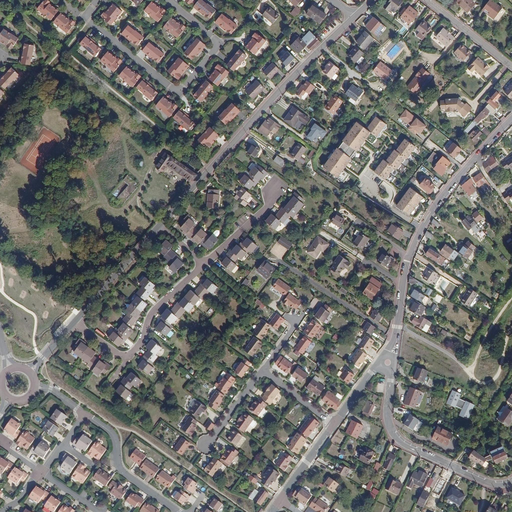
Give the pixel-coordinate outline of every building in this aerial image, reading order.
[(52,5),(50,4),(51,3),(50,2),(50,1),(48,0),(44,0),(38,9),(51,20),(59,10),(53,4),(52,5)] [(162,7),(160,6),(161,5),(154,0),(153,0),(146,9),(159,20),(168,11),(166,10),(167,9),(164,7),(163,7),(162,7)] [(208,4),(207,5),(200,0),(199,0),(194,7),(199,12),(200,10),(206,15),(206,16),(210,19),(216,12),(208,4)] [(397,0),(388,0),(387,3),(396,9),(402,1),(400,0),(397,0),(398,0),(397,0)] [(458,0),(456,2),(467,12),(475,4),(470,0),(458,0)] [(509,11),(498,0),(491,6),(488,9),(492,14),(493,13),(499,20),(509,11)] [(123,11),(113,3),(107,10),(108,11),(106,13),(105,13),(104,13),(102,15),(103,16),(102,17),(111,25),(123,11)] [(312,5),(306,14),(320,23),(326,15),(312,5)] [(409,5),(401,15),(410,23),(418,13),(409,5)] [(262,15),(272,24),(280,16),(270,6),(262,15)] [(69,18),(62,12),(54,22),(68,33),(69,32),(72,28),(76,24),(75,23),(76,23),(73,20),(72,21),(71,20),(70,21),(68,19),(69,18)] [(222,26),(228,31),(227,32),(231,35),(238,27),(229,20),(222,15),(215,23),(220,28),(222,26)] [(183,24),(183,25),(182,24),(181,25),(179,23),(180,22),(173,16),(165,26),(179,38),(187,28),(186,27),(186,26),(183,24)] [(365,26),(376,36),(381,30),(384,27),(373,17),(370,22),(369,21),(365,26)] [(423,19),(416,28),(425,35),(431,27),(426,23),(427,22),(423,19)] [(128,36),(134,41),(134,42),(138,45),(144,38),(136,31),(135,31),(129,25),(122,33),(127,37),(128,36)] [(443,44),(446,47),(454,38),(449,34),(448,35),(445,32),(446,31),(443,28),(435,37),(438,40),(440,42),(440,41),(443,44)] [(9,49),(10,49),(11,50),(18,39),(3,30),(0,33),(0,42),(4,45),(5,44),(7,45),(6,46),(7,47),(6,47),(9,49)] [(253,36),(252,38),(253,38),(252,40),(251,39),(246,46),(255,54),(266,40),(257,32),(256,33),(255,33),(253,36)] [(365,49),(373,38),(365,32),(356,41),(365,49)] [(93,40),(88,35),(81,43),(87,49),(95,56),(101,49),(98,46),(97,46),(91,42),(93,40)] [(294,43),(291,46),(298,53),(305,46),(307,43),(300,36),(299,37),(297,36),(292,41),(294,43)] [(320,43),(317,40),(318,39),(314,36),(307,43),(305,46),(305,47),(306,46),(310,51),(311,51),(320,43)] [(196,56),(201,50),(202,51),(207,46),(199,40),(194,46),(193,46),(186,54),(193,60),(196,56)] [(149,54),(155,59),(155,60),(159,63),(165,56),(157,49),(156,49),(149,43),(143,51),(148,55),(149,54)] [(23,56),(21,56),(20,63),(29,65),(31,56),(32,56),(34,46),(25,44),(24,48),(25,49),(23,56)] [(463,61),(470,53),(466,50),(460,45),(453,52),(463,61)] [(355,62),(363,52),(355,46),(351,50),(352,51),(348,56),(355,62)] [(232,60),(227,65),(235,72),(241,64),(241,65),(248,56),(241,50),(237,54),(238,55),(233,61),(232,60)] [(116,59),(115,57),(115,56),(108,51),(101,60),(114,71),(122,62),(121,61),(122,60),(119,58),(118,59),(117,58),(116,59)] [(287,51),(279,60),(287,67),(295,58),(287,51)] [(182,76),(182,75),(181,74),(183,72),(184,73),(190,66),(180,58),(169,72),(178,80),(179,79),(180,79),(182,76)] [(472,72),(475,69),(482,76),(489,68),(488,67),(485,64),(484,64),(477,58),(467,68),(472,72)] [(326,65),(327,66),(326,68),(322,72),(330,79),(337,69),(329,62),(326,65)] [(391,73),(379,62),(373,70),(379,75),(377,76),(383,81),(391,73)] [(273,63),(264,73),(270,79),(280,70),(273,63)] [(136,74),(134,72),(135,71),(128,66),(120,75),(134,86),(142,77),(141,76),(141,75),(138,73),(138,74),(137,73),(136,74)] [(3,77),(2,76),(0,78),(0,84),(4,88),(10,82),(11,82),(18,74),(11,67),(8,71),(9,71),(3,77)] [(220,71),(221,71),(220,72),(220,73),(219,75),(218,74),(212,81),(222,89),(233,75),(223,68),(222,68),(220,71)] [(416,89),(416,90),(429,74),(422,68),(407,87),(414,92),(416,89)] [(149,85),(150,83),(145,78),(138,86),(145,92),(144,93),(153,99),(159,91),(155,89),(149,85)] [(209,94),(208,93),(214,86),(206,80),(201,85),(203,86),(198,93),(197,92),(194,96),(202,102),(209,94)] [(257,81),(246,93),(253,100),(265,88),(257,81)] [(306,92),(310,95),(315,87),(308,82),(304,86),(303,86),(296,94),(302,99),(306,92)] [(355,102),(362,93),(357,89),(351,85),(344,94),(355,102)] [(485,102),(489,104),(485,108),(489,112),(491,114),(499,105),(495,102),(500,95),(496,92),(490,98),(489,98),(485,102)] [(333,114),(342,101),(334,95),(324,108),(333,114)] [(170,116),(172,115),(175,111),(179,107),(178,106),(178,105),(175,103),(175,104),(174,103),(173,103),(171,102),(172,101),(165,96),(157,105),(170,116)] [(453,110),(457,110),(464,117),(471,109),(465,104),(464,105),(458,100),(444,100),(444,102),(439,102),(440,112),(442,112),(445,113),(452,113),(452,111),(453,110)] [(235,114),(237,116),(241,111),(234,104),(227,110),(219,118),(226,124),(230,121),(230,120),(235,114)] [(299,120),(305,125),(309,119),(293,107),(284,120),(293,127),(299,120)] [(489,112),(485,108),(474,120),(478,124),(482,119),(482,120),(484,117),(486,119),(489,116),(487,114),(489,112)] [(185,115),(187,113),(181,109),(174,117),(182,123),(181,123),(190,130),(196,122),(192,119),(192,120),(185,115)] [(280,125),(279,125),(269,118),(266,121),(267,121),(271,124),(268,128),(262,124),(259,129),(261,131),(260,132),(264,135),(265,134),(267,135),(271,130),(275,133),(280,125)] [(355,122),(323,167),(344,183),(350,175),(344,170),(366,139),(373,144),(386,126),(375,118),(366,130),(355,122)] [(475,124),(472,122),(464,130),(467,133),(475,124)] [(315,124),(306,138),(316,144),(320,138),(323,140),(328,132),(315,124)] [(222,138),(213,129),(201,142),(210,151),(211,150),(214,147),(214,146),(214,145),(215,144),(216,145),(222,138)] [(474,131),(468,136),(474,141),(481,134),(478,130),(475,132),(474,131)] [(415,147),(405,140),(397,152),(395,150),(386,161),(383,159),(373,172),(384,180),(394,168),(396,169),(405,158),(406,159),(415,147)] [(298,143),(290,155),(298,160),(306,149),(298,143)] [(459,152),(461,149),(453,143),(446,152),(454,158),(456,156),(457,157),(460,153),(459,152)] [(260,149),(253,144),(247,152),(255,157),(260,149)] [(154,157),(157,153),(151,148),(148,152),(154,157)] [(311,159),(316,151),(313,149),(308,156),(311,159)] [(433,152),(427,160),(431,163),(437,155),(433,152)] [(168,164),(191,181),(197,174),(167,153),(157,167),(163,171),(168,164)] [(279,165),(283,160),(277,155),(273,161),(279,165)] [(442,157),(436,164),(444,170),(450,163),(442,157)] [(490,159),(483,164),(484,168),(487,172),(498,164),(494,159),(491,161),(490,159)] [(257,169),(254,166),(248,173),(250,174),(258,181),(261,178),(264,174),(257,169)] [(268,173),(260,166),(257,169),(264,174),(265,176),(268,173)] [(487,184),(489,183),(481,172),(473,178),(479,186),(485,182),(487,184)] [(256,184),(258,181),(250,174),(248,177),(255,183),(256,184)] [(252,186),(255,183),(248,177),(245,175),(240,181),(249,189),(252,186)] [(426,178),(419,185),(428,193),(434,185),(426,178)] [(470,178),(460,186),(462,188),(471,182),(472,184),(474,183),(470,178)] [(472,184),(471,182),(462,188),(467,194),(475,189),(471,185),(472,184)] [(133,191),(128,186),(116,198),(122,203),(133,191)] [(233,197),(244,207),(253,197),(242,187),(233,197)] [(423,197),(410,187),(397,205),(410,215),(423,197)] [(213,194),(208,194),(207,208),(213,208),(218,208),(219,191),(213,190),(213,194)] [(295,192),(293,195),(294,197),(301,202),(303,199),(295,192)] [(294,197),(291,200),(289,203),(298,211),(304,204),(301,202),(294,197)] [(290,215),(293,217),(298,211),(289,203),(286,206),(283,210),(290,215)] [(282,208),(280,211),(288,218),(290,215),(283,210),(282,208)] [(281,222),(283,224),(288,218),(280,211),(277,214),(278,216),(276,218),(281,222)] [(472,215),(474,217),(472,218),(476,223),(482,218),(476,211),(472,215)] [(189,218),(190,217),(187,214),(180,223),(183,225),(189,218)] [(265,222),(275,229),(281,222),(276,218),(275,217),(271,214),(265,222)] [(335,214),(331,222),(340,227),(344,219),(335,214)] [(189,218),(183,225),(182,226),(180,227),(183,230),(187,233),(193,226),(195,224),(189,218)] [(468,230),(476,223),(472,218),(468,221),(465,219),(461,222),(468,230)] [(440,224),(433,219),(431,222),(437,227),(440,224)] [(392,223),(386,231),(398,239),(404,232),(392,223)] [(187,233),(185,235),(188,237),(195,229),(193,226),(187,233)] [(195,229),(188,237),(191,240),(192,238),(198,232),(195,229)] [(196,241),(199,244),(200,242),(207,234),(201,229),(198,232),(192,238),(196,241)] [(357,236),(353,243),(362,249),(369,239),(357,230),(354,234),(357,236)] [(433,235),(427,231),(425,235),(431,239),(433,235)] [(207,234),(200,242),(202,245),(204,243),(210,237),(207,234)] [(219,240),(212,234),(210,237),(204,243),(207,246),(210,249),(219,240)] [(277,243),(289,250),(293,243),(281,237),(277,243)] [(315,257),(320,250),(322,252),(328,244),(318,237),(307,252),(315,257)] [(247,238),(245,241),(242,244),(249,250),(252,252),(257,246),(247,238)] [(166,239),(157,249),(164,255),(165,255),(169,251),(170,249),(173,246),(166,239)] [(242,244),(240,243),(238,246),(246,253),(249,250),(242,244)] [(454,250),(445,244),(440,251),(445,255),(444,256),(448,258),(454,250)] [(246,253),(238,246),(237,245),(234,248),(231,251),(238,257),(241,259),(246,253)] [(472,251),(464,245),(458,253),(467,259),(472,251)] [(436,261),(440,255),(429,248),(425,254),(436,261)] [(231,251),(230,250),(228,253),(236,260),(238,257),(231,251)] [(163,257),(169,262),(176,254),(173,251),(171,253),(169,251),(165,255),(164,255),(163,257)] [(383,252),(377,261),(385,266),(390,257),(389,257),(383,252)] [(234,263),(236,260),(228,253),(225,256),(227,257),(234,263)] [(169,262),(171,264),(177,258),(179,256),(176,254),(169,262)] [(441,264),(445,258),(440,255),(436,261),(441,264)] [(343,269),(345,266),(346,267),(348,268),(350,264),(348,262),(348,261),(339,256),(333,265),(334,265),(331,270),(339,275),(343,269)] [(389,257),(390,257),(385,266),(388,268),(394,259),(390,256),(389,257)] [(231,271),(236,265),(234,263),(227,257),(224,260),(221,263),(231,271)] [(175,272),(183,263),(180,261),(177,258),(171,264),(169,267),(175,272)] [(265,260),(256,270),(267,279),(275,269),(265,260)] [(437,273),(433,270),(429,268),(425,273),(434,278),(437,273)] [(431,282),(434,278),(425,273),(423,277),(431,282)] [(145,277),(139,283),(143,286),(149,291),(153,288),(155,285),(145,277)] [(217,287),(208,279),(205,281),(202,285),(209,291),(212,293),(217,287)] [(273,286),(286,296),(292,288),(279,279),(273,286)] [(370,283),(363,293),(372,299),(379,289),(370,283)] [(207,294),(209,291),(202,285),(201,284),(198,287),(207,294)] [(149,291),(143,286),(140,289),(149,295),(151,293),(149,291)] [(200,298),(201,299),(207,294),(198,287),(195,290),(197,291),(195,294),(200,298)] [(474,297),(477,292),(469,287),(466,292),(474,297)] [(140,289),(135,295),(137,296),(138,296),(142,300),(144,298),(146,299),(149,295),(140,289)] [(411,296),(426,305),(430,298),(415,289),(411,296)] [(193,293),(190,290),(184,297),(194,305),(200,298),(195,294),(193,293)] [(471,302),(474,297),(466,292),(462,297),(464,298),(471,302)] [(439,303),(443,297),(436,293),(433,299),(439,303)] [(300,301),(299,301),(290,294),(283,303),(287,306),(288,304),(294,308),(295,307),(297,309),(303,302),(300,301)] [(138,296),(137,296),(131,303),(141,311),(147,304),(144,301),(142,300),(138,296)] [(186,310),(188,312),(194,305),(184,297),(182,300),(179,304),(186,310)] [(471,302),(464,298),(462,297),(460,299),(468,305),(471,302)] [(425,307),(415,300),(410,310),(420,316),(425,307)] [(131,303),(126,310),(129,312),(135,318),(138,314),(141,311),(131,303)] [(177,303),(175,305),(183,312),(186,310),(179,304),(177,303)] [(177,317),(178,318),(183,312),(175,305),(172,309),(174,310),(171,312),(177,317)] [(324,309),(322,307),(315,316),(324,323),(333,311),(326,306),(324,309)] [(375,308),(370,316),(379,322),(384,314),(375,308)] [(167,309),(161,316),(162,317),(170,324),(177,317),(171,312),(170,311),(167,309)] [(135,318),(129,312),(127,315),(135,322),(137,319),(135,318)] [(283,317),(278,313),(270,323),(278,329),(282,323),(283,324),(286,320),(283,317)] [(127,315),(122,321),(124,322),(129,327),(131,324),(132,325),(135,322),(127,315)] [(420,328),(426,332),(432,323),(421,316),(419,319),(414,317),(411,322),(416,325),(417,324),(420,326),(420,328)] [(162,317),(160,320),(161,321),(168,327),(170,324),(162,317)] [(261,317),(258,320),(259,321),(268,329),(271,325),(261,317)] [(322,326),(314,319),(304,331),(313,338),(322,326)] [(165,336),(171,329),(168,327),(161,321),(158,325),(156,328),(165,336)] [(268,329),(259,321),(252,331),(257,334),(262,339),(266,334),(265,333),(267,330),(268,329)] [(129,327),(124,322),(118,330),(119,331),(127,338),(133,330),(130,328),(129,327)] [(367,323),(363,329),(370,334),(374,328),(367,323)] [(123,340),(125,341),(127,338),(119,331),(116,334),(123,340)] [(120,343),(123,340),(116,334),(114,332),(108,338),(118,346),(120,343)] [(263,342),(254,335),(244,348),(251,354),(253,351),(254,352),(258,346),(260,347),(263,342)] [(311,341),(304,336),(294,348),(301,353),(311,341)] [(357,343),(357,344),(359,346),(362,348),(360,350),(367,355),(369,353),(367,352),(370,348),(374,342),(366,336),(363,341),(361,339),(359,340),(357,343)] [(75,349),(74,352),(81,357),(88,347),(85,345),(81,342),(82,340),(79,338),(73,347),(75,349)] [(146,347),(149,350),(150,351),(155,355),(156,355),(161,347),(152,339),(146,347)] [(88,362),(87,365),(93,369),(99,360),(96,358),(95,360),(92,357),(93,356),(96,352),(88,347),(81,357),(88,362)] [(362,363),(367,355),(360,350),(350,362),(358,368),(362,363)] [(148,353),(147,352),(144,355),(152,362),(157,356),(156,355),(155,355),(150,351),(148,353)] [(144,355),(142,358),(143,359),(150,365),(152,362),(144,355)] [(286,372),(292,364),(280,355),(275,362),(278,364),(277,365),(286,372)] [(247,364),(249,361),(243,356),(233,370),(240,375),(243,372),(244,372),(246,369),(246,368),(248,365),(247,364)] [(148,374),(153,367),(150,365),(143,359),(140,363),(138,366),(148,374)] [(106,365),(102,363),(99,360),(93,369),(92,371),(99,376),(101,372),(106,365)] [(110,366),(107,364),(106,365),(101,372),(104,375),(110,366)] [(301,382),(307,374),(297,366),(291,375),(301,382)] [(413,379),(423,383),(428,371),(417,367),(413,379)] [(347,384),(353,376),(345,369),(339,377),(347,384)] [(131,372),(129,375),(126,379),(133,384),(135,387),(141,380),(131,372)] [(218,383),(219,384),(217,387),(225,393),(231,385),(230,384),(231,382),(233,381),(235,378),(227,372),(218,383)] [(124,378),(122,380),(130,387),(133,384),(126,379),(124,378)] [(318,395),(324,387),(312,378),(305,388),(308,390),(309,389),(318,395)] [(122,380),(120,383),(121,384),(128,390),(130,387),(122,380)] [(125,399),(131,392),(128,390),(121,384),(118,388),(116,391),(125,399)] [(273,400),(272,400),(280,390),(272,384),(270,387),(269,387),(266,390),(267,391),(264,394),(265,394),(262,397),(270,404),(273,400)] [(414,408),(420,392),(410,388),(404,404),(414,408)] [(218,406),(217,405),(221,399),(224,395),(217,389),(212,396),(213,396),(208,403),(216,409),(218,406)] [(461,410),(459,416),(468,419),(474,404),(460,398),(461,394),(452,390),(446,404),(461,410)] [(334,396),(328,391),(321,400),(333,408),(339,399),(338,399),(341,396),(337,393),(334,396)] [(263,407),(264,407),(267,404),(259,398),(256,401),(256,400),(248,408),(256,415),(263,407)] [(205,411),(208,407),(198,400),(190,411),(198,416),(203,410),(205,411)] [(374,406),(370,404),(371,403),(367,401),(362,411),(370,415),(374,406)] [(511,411),(507,408),(498,420),(507,427),(511,419),(511,411)] [(66,416),(56,409),(50,418),(60,425),(66,416)] [(239,421),(235,426),(244,432),(251,421),(254,418),(245,412),(242,415),(239,418),(240,420),(239,421)] [(197,424),(195,423),(197,420),(191,415),(186,421),(188,423),(183,428),(190,433),(192,434),(195,430),(194,429),(193,429),(194,427),(197,424)] [(307,437),(320,423),(311,415),(298,429),(307,437)] [(421,421),(411,415),(405,425),(414,431),(421,421)] [(7,431),(8,432),(8,433),(15,438),(19,432),(17,429),(19,425),(11,418),(3,429),(7,431)] [(208,420),(204,426),(210,431),(215,424),(208,420)] [(58,428),(48,421),(42,430),(44,431),(52,437),(58,428)] [(355,424),(349,434),(358,439),(364,428),(355,424)] [(447,446),(452,435),(438,427),(432,439),(447,446)] [(235,445),(243,436),(233,429),(230,432),(232,433),(227,439),(235,445)] [(29,435),(30,434),(25,430),(16,443),(15,443),(18,445),(20,444),(22,445),(27,449),(34,439),(29,435)] [(295,452),(298,452),(300,448),(300,446),(302,443),(303,444),(307,440),(297,432),(291,441),(291,442),(288,446),(295,452)] [(81,450),(85,452),(92,441),(83,435),(80,439),(77,437),(72,444),(78,449),(79,448),(81,450)] [(189,442),(182,437),(174,448),(182,454),(188,446),(187,445),(189,442)] [(92,454),(94,456),(94,457),(99,461),(107,450),(101,446),(102,445),(97,441),(88,454),(91,456),(92,454)] [(38,446),(35,444),(30,451),(37,456),(37,455),(39,456),(42,458),(49,448),(41,442),(38,446)] [(238,454),(230,447),(222,457),(230,463),(238,454)] [(503,447),(491,452),(496,463),(508,458),(503,447)] [(365,448),(359,459),(368,464),(374,452),(365,448)] [(137,462),(136,463),(139,466),(146,457),(136,450),(130,458),(137,462)] [(487,460),(482,457),(473,451),(469,457),(476,463),(477,462),(483,466),(487,460)] [(70,473),(78,463),(75,461),(72,459),(73,458),(66,453),(61,460),(64,463),(61,467),(70,473)] [(280,461),(278,460),(275,464),(284,470),(287,466),(286,465),(292,457),(286,453),(280,461)] [(386,469),(390,462),(393,464),(396,457),(390,454),(388,458),(386,457),(381,467),(386,469)] [(9,471),(14,464),(6,459),(5,460),(4,459),(1,457),(0,457),(0,471),(3,473),(6,469),(9,471)] [(223,463),(218,460),(216,458),(210,466),(206,470),(207,470),(206,471),(213,476),(223,463)] [(147,460),(141,468),(154,478),(160,469),(147,460)] [(83,469),(84,467),(80,464),(71,477),(77,481),(78,480),(83,484),(91,473),(86,469),(85,470),(83,469)] [(350,469),(339,464),(338,464),(336,467),(336,468),(337,468),(335,471),(345,477),(350,469)] [(263,478),(260,481),(267,486),(270,483),(273,479),(276,476),(277,477),(280,474),(279,473),(279,472),(270,465),(262,477),(263,478)] [(21,470),(19,469),(16,467),(8,477),(17,484),(21,479),(24,482),(29,474),(21,469),(21,470)] [(93,478),(106,487),(112,478),(102,471),(102,472),(99,470),(93,478)] [(419,471),(418,475),(413,473),(409,481),(422,487),(427,475),(419,471)] [(171,478),(162,472),(155,481),(165,487),(165,486),(168,489),(173,482),(175,480),(171,478)] [(258,480),(250,474),(248,477),(255,483),(258,480)] [(326,480),(327,481),(326,482),(323,485),(330,491),(332,492),(339,484),(328,477),(326,480)] [(195,490),(194,489),(196,487),(198,484),(189,478),(185,484),(186,485),(184,488),(193,494),(195,490)] [(398,495),(403,485),(390,479),(385,488),(398,495)] [(367,487),(363,485),(362,487),(366,489),(369,490),(373,482),(370,480),(367,487)] [(118,483),(111,493),(121,500),(127,491),(123,488),(121,487),(121,486),(118,483)] [(42,498),(45,501),(50,494),(42,489),(41,490),(39,488),(36,486),(29,496),(38,503),(42,498)] [(306,505),(312,497),(298,486),(293,493),(301,499),(304,501),(302,502),(306,505)] [(452,488),(446,498),(459,505),(465,496),(452,488)] [(255,500),(263,505),(271,494),(264,489),(259,495),(255,493),(251,499),(255,500)] [(174,499),(183,505),(185,502),(187,500),(188,501),(190,497),(182,491),(180,493),(179,492),(176,491),(172,496),(172,497),(174,498),(174,499)] [(135,508),(137,506),(140,508),(145,501),(139,496),(137,497),(135,496),(132,493),(126,501),(135,508)] [(429,496),(422,493),(419,499),(426,502),(429,496)] [(53,496),(46,507),(53,511),(54,511),(61,502),(53,496)] [(213,500),(211,502),(210,501),(208,504),(217,511),(222,504),(214,498),(213,500)] [(318,499),(317,499),(315,498),(309,506),(316,511),(317,511),(324,511),(329,507),(318,499)] [(156,510),(146,502),(140,510),(142,511),(159,511),(160,511),(157,509),(156,510)]
